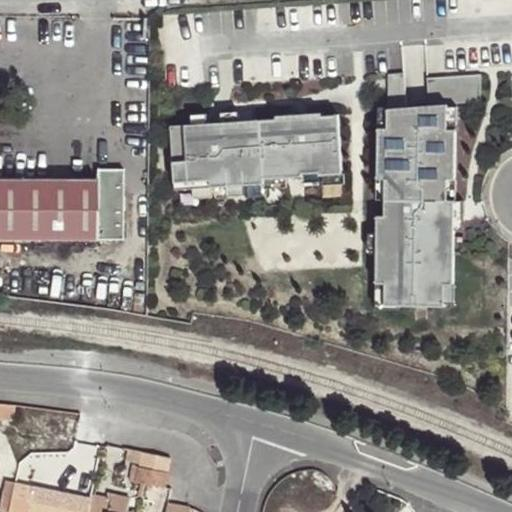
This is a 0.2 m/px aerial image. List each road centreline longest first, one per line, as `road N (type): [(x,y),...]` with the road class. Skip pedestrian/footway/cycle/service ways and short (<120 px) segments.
road 1 (tertiary): [(254,423),(157,393),(0,380)]
road 2 (tertiary): [(489,511),(359,455),(254,423)]
